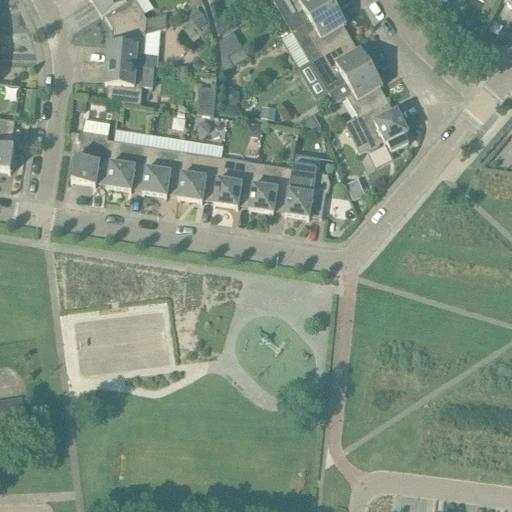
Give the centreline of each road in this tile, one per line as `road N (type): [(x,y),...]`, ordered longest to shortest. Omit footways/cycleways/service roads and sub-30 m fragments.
road 1 (residential): [(44,218),(349,263),(482,106)]
road 2 (residential): [(44,218),(65,92),(61,34),(47,0)]
road 3 (residential): [(357,511),(367,488),(383,483),(511,497)]
road 4 (residential): [(482,106),(408,45),(379,0)]
